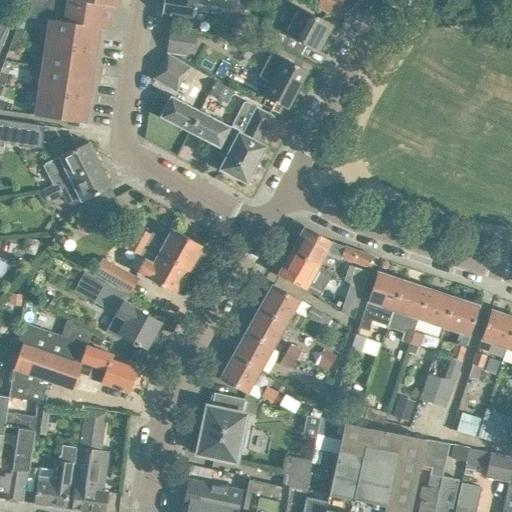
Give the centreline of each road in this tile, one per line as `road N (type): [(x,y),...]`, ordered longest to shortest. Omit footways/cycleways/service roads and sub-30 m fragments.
road 1 (residential): [(147,511),(175,377),(258,228)]
road 2 (residential): [(142,0),(123,146),(258,228)]
road 3 (residential): [(511,273),(287,191)]
road 4 (residential): [(287,191),(387,0)]
